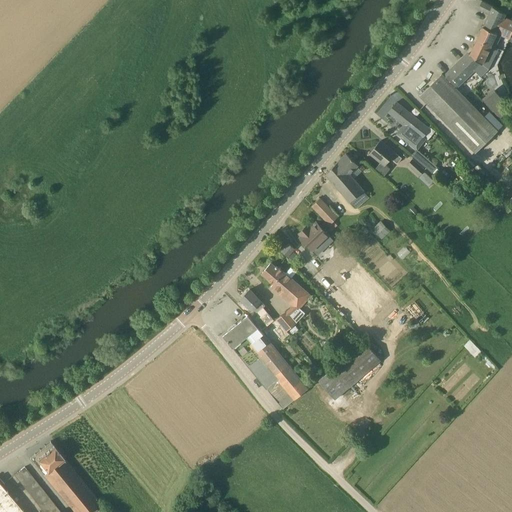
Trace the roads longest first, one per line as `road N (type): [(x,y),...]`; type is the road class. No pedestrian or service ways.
road 1 (tertiary): [(191,313),(447,0)]
road 2 (unclassified): [(373,511),(273,414),(191,313)]
road 3 (tertiary): [(0,454),(102,387),(191,313)]
